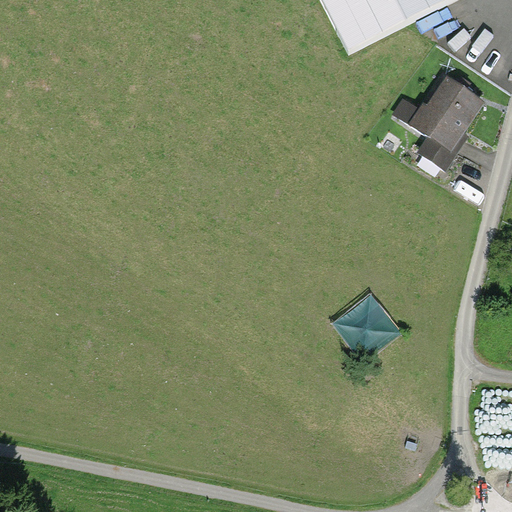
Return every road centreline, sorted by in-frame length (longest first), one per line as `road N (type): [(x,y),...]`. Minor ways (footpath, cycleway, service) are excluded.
road 1 (residential): [(511,138),(468,307),(460,447),(502,511)]
road 2 (track): [(0,448),(304,511)]
